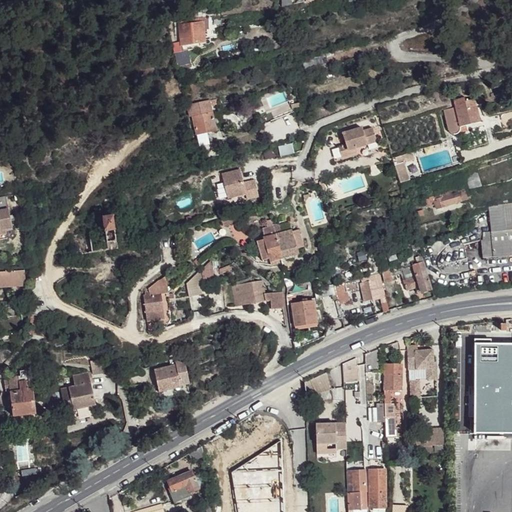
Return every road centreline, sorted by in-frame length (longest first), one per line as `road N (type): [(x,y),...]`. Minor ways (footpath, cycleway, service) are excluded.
road 1 (secondary): [(264,386),(383,328),(511,302)]
road 2 (secondary): [(45,511),(264,386)]
road 3 (residential): [(264,386),(282,339),(254,315),(239,312),(159,338),(128,336)]
road 4 (residential): [(511,63),(316,127)]
